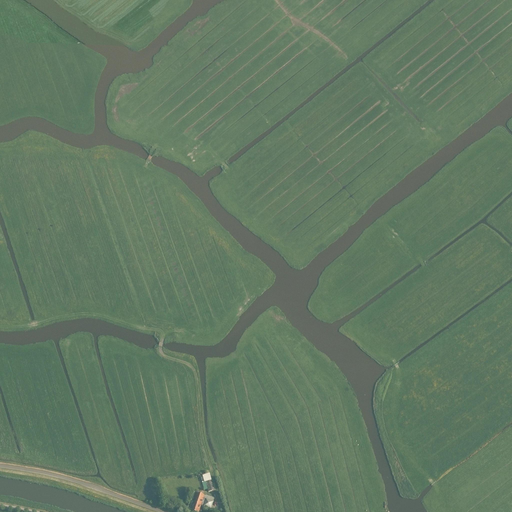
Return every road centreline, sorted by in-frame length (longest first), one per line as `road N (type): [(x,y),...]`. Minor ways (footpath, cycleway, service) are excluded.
road 1 (unclassified): [(167,511),(63,475),(0,464)]
road 2 (track): [(0,323),(87,309),(152,325),(161,338)]
road 3 (track): [(210,466),(195,370),(159,352),(161,338)]
